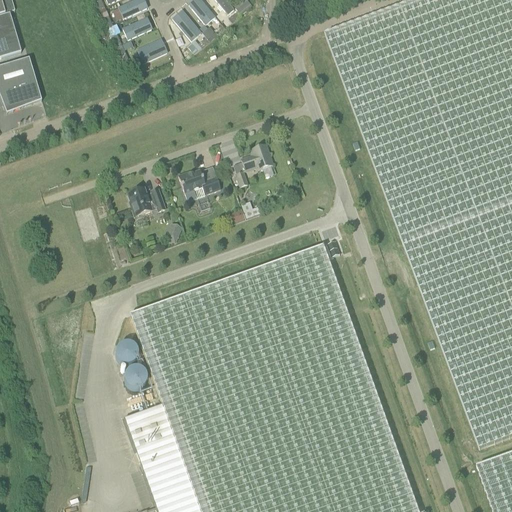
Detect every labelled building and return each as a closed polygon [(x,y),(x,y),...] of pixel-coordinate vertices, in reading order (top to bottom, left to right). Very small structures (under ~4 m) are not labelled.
[(0,0),(0,17),(4,16),(14,13),(10,0),(0,0)] [(99,0),(97,0),(93,2),(98,12),(104,10),(99,0)] [(223,0),(212,0),(227,17),(234,11),(223,0)] [(244,0),(233,10),(236,14),(240,18),(245,14),(252,8),(249,5),(244,0)] [(511,0),(424,0),(324,37),(478,451),(511,438),(511,0)] [(216,22),(199,3),(190,10),(207,30),(216,22)] [(116,15),(120,24),(144,12),(140,5),(116,15)] [(104,10),(98,12),(102,20),(107,17),(104,10)] [(171,20),(191,44),(201,35),(182,11),(171,20)] [(240,18),(236,14),(227,21),(231,26),(240,18)] [(9,16),(0,18),(0,60),(20,55),(9,16)] [(112,27),(107,17),(102,20),(106,30),(112,27)] [(152,31),(148,23),(120,35),(124,44),(152,31)] [(112,27),(106,30),(110,38),(116,36),(119,35),(116,27),(112,28),(112,27)] [(212,34),(216,38),(225,31),(221,27),(212,34)] [(208,29),(202,35),(205,39),(209,44),(216,38),(212,34),(208,29)] [(120,46),(116,36),(110,38),(115,48),(120,46)] [(209,44),(205,39),(197,47),(201,51),(209,44)] [(162,41),(137,52),(144,67),(169,56),(162,41)] [(194,43),(187,49),(194,57),(201,51),(197,47),(194,43)] [(129,64),(124,53),(118,56),(123,67),(129,64)] [(40,104),(41,103),(28,61),(0,69),(0,96),(1,96),(6,113),(40,103),(40,104)] [(250,153),(252,159),(249,160),(249,159),(240,162),(244,174),(256,170),(257,173),(271,168),(264,148),(250,153)] [(187,175),(177,178),(184,196),(186,204),(196,200),(204,197),(220,192),(215,179),(203,184),(199,173),(188,177),(187,175)] [(235,177),(240,191),(248,188),(243,175),(235,177)] [(150,194),(151,197),(146,198),(144,190),(135,193),(133,193),(129,194),(128,196),(127,196),(129,204),(128,205),(133,219),(152,213),(151,212),(156,210),(157,214),(164,212),(157,192),(150,194)] [(240,207),(245,221),(257,217),(254,209),(251,210),(249,204),(240,207)] [(241,212),(230,216),(233,226),(245,221),(241,212)] [(170,226),(168,230),(179,235),(181,230),(170,226)] [(334,244),(326,247),(331,260),(339,257),(334,244)] [(415,511),(321,248),(129,317),(161,407),(123,421),(155,511),(415,511)] [(138,355),(137,351),(136,348),(134,346),(131,344),(127,343),(124,344),(122,344),(119,346),(116,350),(115,354),(116,358),(116,360),(118,362),(120,364),(121,365),(125,366),(127,366),(130,365),(132,364),(134,363),(137,359),(137,357),(138,355)] [(148,380),(147,376),(146,373),(144,372),(141,369),(137,368),(134,369),(132,369),(129,371),(126,375),(125,379),(125,383),(126,385),(128,387),(129,389),(131,390),(135,391),(137,391),(140,390),(142,389),(144,388),(147,384),(147,382),(148,380)] [(127,407),(121,409),(123,416),(129,413),(127,407)] [(511,511),(511,456),(476,469),(491,511),(511,511)]
